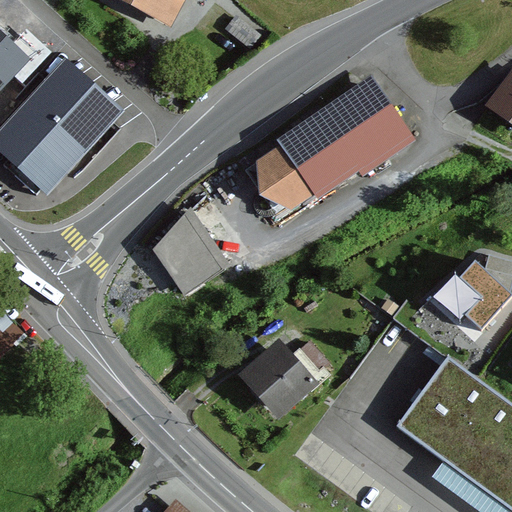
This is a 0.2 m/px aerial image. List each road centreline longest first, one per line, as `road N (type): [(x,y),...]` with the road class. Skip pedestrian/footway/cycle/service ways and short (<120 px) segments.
road 1 (tertiary): [(37,292),(256,99),(418,0)]
road 2 (primary): [(37,292),(176,442)]
